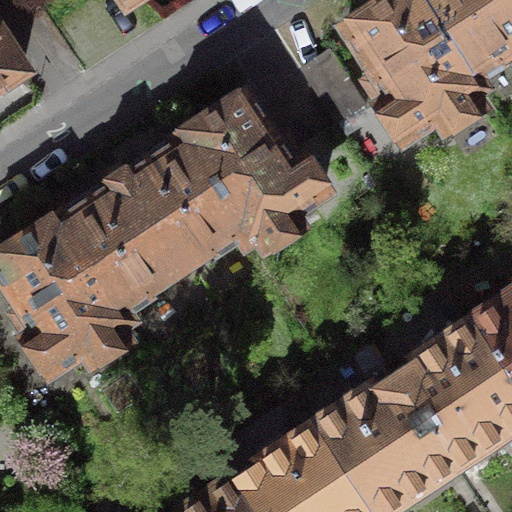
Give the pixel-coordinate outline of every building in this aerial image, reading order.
[(481,86),(424,0),(384,0),(346,26),(376,72),(370,76),(363,80),(381,107),(386,105),(407,137),(438,116),(447,128),(480,106),(472,93),(481,86)] [(511,0),(424,0),(481,86),(483,85),(477,75),(511,52),(511,0)] [(0,84),(23,69),(0,33),(0,84)] [(316,62),(302,71),(335,121),(364,102),(330,52),(316,62)] [(245,91),(179,135),(248,240),(258,234),(266,247),(300,225),(291,212),(323,191),(302,158),(305,156),(287,129),(281,133),(276,137),(245,91)] [(248,240),(179,135),(177,136),(179,138),(134,169),(131,166),(118,175),(105,184),(107,186),(61,216),(60,213),(58,214),(127,319),(129,318),(123,309),(240,231),(246,241),(248,240)] [(127,319),(58,214),(0,253),(0,272),(21,304),(15,308),(9,312),(27,339),(30,337),(52,369),(83,348),(92,361),(126,338),(118,326),(127,319)] [(511,292),(473,318),(511,377),(511,292)] [(394,370),(454,463),(466,455),(511,425),(511,377),(473,318),(394,370)] [(379,511),(443,470),(454,463),(394,370),(314,422),(373,511),(379,511)] [(373,511),(314,422),(235,474),(259,511),(373,511)] [(259,511),(235,474),(177,511),(259,511)]
